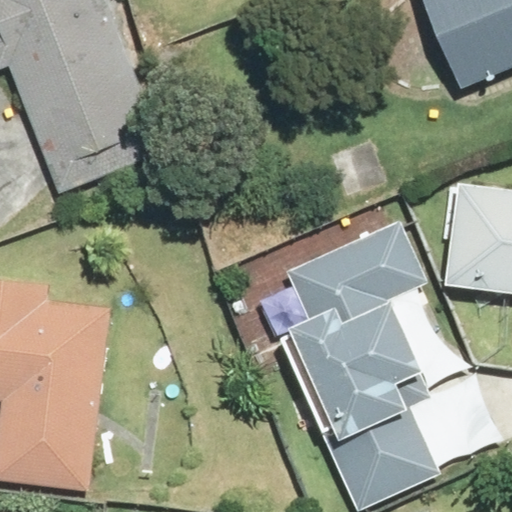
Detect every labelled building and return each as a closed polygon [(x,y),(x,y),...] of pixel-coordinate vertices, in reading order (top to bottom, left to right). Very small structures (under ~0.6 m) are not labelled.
[(170,143),(114,0),(0,0),(0,55),(3,63),(16,58),(64,183),(170,143)] [(511,0),(436,0),(470,82),(511,65),(511,0)] [(511,175),(471,169),(455,272),(511,280),(511,175)] [(313,303),(300,308),(305,320),(291,325),(366,502),(446,469),(416,398),(436,390),(424,361),(436,356),(408,289),(440,275),(413,212),(296,262),(313,303)] [(0,478),(88,487),(106,300),(48,294),(50,276),(0,271),(0,399),(1,399),(0,406),(0,478)] [(442,511),(439,503),(415,511),(442,511)]
